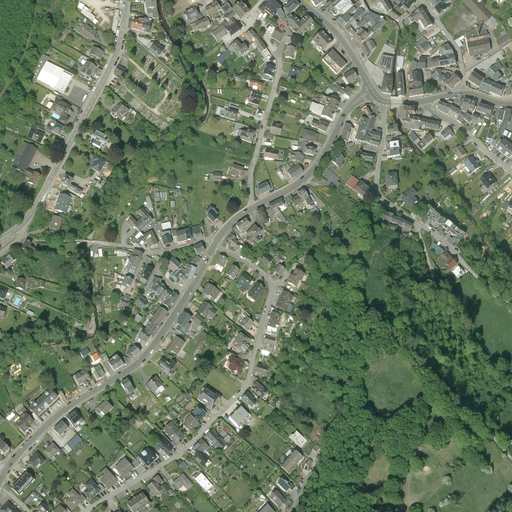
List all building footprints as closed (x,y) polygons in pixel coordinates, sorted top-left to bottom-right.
[(155,0),(146,0),(147,4),(146,4),(148,15),(152,14),(153,19),(156,19),(159,18),(156,8),(155,0)] [(280,9),(272,2),(272,0),(265,0),(258,9),(262,13),(265,10),(274,17),(276,15),(280,9)] [(340,13),(343,17),(354,6),(351,2),(353,0),(344,0),(331,13),(336,17),(340,13)] [(348,12),(351,15),(359,8),(361,9),(355,14),(356,15),(352,19),(350,17),(346,20),(350,23),(344,28),(346,31),(355,22),(360,17),(363,20),(367,25),(368,24),(371,28),(367,32),(366,31),(364,32),(369,37),(372,34),(374,35),(386,23),(383,19),(385,17),(379,19),(372,16),(369,13),(368,10),(362,0),(360,0),(354,6),(348,12)] [(392,10),(385,0),(382,0),(380,2),(387,14),(392,10)] [(410,0),(404,0),(401,3),(404,6),(409,11),(415,4),(410,0)] [(435,0),(430,4),(434,10),(447,0),(435,0)] [(448,0),(447,0),(434,10),(439,16),(450,8),(447,5),(451,3),(448,0)] [(492,17),(475,0),(464,0),(462,2),(484,24),(484,25),(485,24),(492,17)] [(286,19),(290,15),(299,7),(293,1),(283,10),(284,14),(286,19)] [(212,4),(213,6),(214,5),(218,13),(221,11),(220,9),(215,2),(212,4)] [(226,18),(225,19),(227,22),(230,18),(231,19),(235,15),(232,11),(231,10),(232,9),(227,4),(220,9),(221,11),(226,18)] [(246,9),(241,4),(237,7),(236,6),(233,9),(234,10),(232,11),(235,15),(240,21),(249,13),(246,10),(246,9)] [(213,6),(205,10),(209,18),(218,13),(214,5),(213,6)] [(283,15),(284,14),(283,10),(283,8),(280,9),(276,15),(282,23),(285,20),(283,15)] [(198,16),(194,9),(185,14),(188,21),(193,18),(193,19),(198,16)] [(419,21),(427,16),(423,10),(409,18),(414,25),(419,21)] [(393,12),(392,11),(388,16),(396,22),(397,21),(401,18),(393,12)] [(351,15),(348,12),(343,17),(338,22),(344,28),(350,23),(346,20),(350,17),(351,15)] [(292,17),(290,15),(286,19),(289,27),(288,28),(299,39),(314,25),(309,20),(305,16),(299,22),(294,16),(292,17)] [(433,26),(427,16),(419,21),(426,31),(433,26)] [(485,24),(489,29),(493,32),(500,24),(492,17),(485,24)] [(223,26),(211,34),(217,42),(225,37),(228,40),(240,32),(235,25),(236,24),(231,19),(230,18),(227,22),(231,26),(225,30),(223,26)] [(132,29),(140,31),(143,21),(140,20),(139,22),(134,20),(132,29)] [(207,20),(196,24),(197,27),(198,31),(209,26),(207,20)] [(360,35),(364,32),(362,31),(364,29),(363,28),(367,25),(363,20),(358,25),(355,22),(346,31),(344,33),(347,36),(349,34),(350,34),(351,33),(355,37),(358,34),(359,35),(360,35)] [(151,23),(143,21),(140,31),(149,34),(151,23)] [(467,39),(467,41),(488,37),(487,31),(489,29),(485,24),(484,25),(484,24),(466,35),(467,39)] [(96,33),(85,26),(80,34),(91,41),(96,33)] [(285,34),(277,30),(279,28),(277,26),(276,29),(271,38),(280,43),(285,34)] [(256,37),(251,31),(245,37),(250,42),(256,37)] [(417,40),(426,34),(424,31),(415,37),(417,40)] [(332,43),(322,32),(312,41),(322,52),(332,43)] [(369,37),(364,32),(360,35),(359,35),(358,34),(355,37),(361,44),(369,37)] [(511,43),(511,41),(507,34),(507,35),(502,38),(497,41),(502,50),(511,43)] [(455,42),(460,50),(464,47),(461,42),(467,39),(466,35),(455,42)] [(488,37),(467,41),(470,58),(488,54),(492,52),(488,37)] [(420,48),(421,47),(420,47),(427,42),(424,39),(416,44),(420,48)] [(241,56),(244,53),(240,49),(241,47),(236,42),(231,48),(230,48),(228,50),(232,53),(232,54),(234,52),(236,54),(237,52),(241,56)] [(376,48),(372,42),(361,48),(366,57),(371,54),(376,48)] [(427,42),(420,47),(421,47),(425,54),(430,50),(432,49),(430,47),(427,42)] [(165,50),(156,43),(151,48),(160,55),(165,50)] [(261,44),(256,48),(265,60),(270,56),(261,44)] [(448,46),(439,52),(441,56),(445,55),(452,52),(448,46)] [(103,53),(93,48),(90,55),(91,55),(91,57),(93,58),(94,57),(100,60),(103,53)] [(294,49),(287,48),(285,58),(292,59),(294,49)] [(345,66),(331,52),(322,61),(336,75),(345,66)] [(74,76),(47,61),(49,57),(42,53),(28,79),(35,83),(37,79),(64,94),(74,76)] [(385,76),(385,77),(392,78),(394,58),(383,55),(376,68),(383,71),(382,73),(383,74),(385,76)] [(448,59),(450,67),(456,66),(455,56),(446,57),(447,59),(447,60),(448,59)] [(404,59),(398,57),(396,66),(402,68),(404,59)] [(427,59),(420,58),(420,70),(425,70),(426,61),(427,61),(428,59),(427,59)] [(432,70),(450,67),(448,59),(447,60),(447,59),(439,60),(431,62),(432,70)] [(87,62),(83,67),(93,73),(96,68),(87,62)] [(499,63),(494,68),(498,73),(503,69),(504,69),(499,63)] [(274,69),(265,66),(263,76),(272,78),(272,76),(272,74),(273,74),(273,73),(273,72),(273,70),(274,71),(274,69)] [(93,73),(83,67),(80,72),(90,78),(93,73)] [(125,71),(117,67),(114,73),(122,77),(125,71)] [(300,70),(289,68),(288,78),(292,79),(292,80),(297,81),(298,74),(299,74),(300,70)] [(494,68),(487,74),(488,75),(492,79),(498,74),(498,73),(494,68)] [(498,73),(498,74),(492,79),(496,84),(503,79),(501,76),(505,72),(503,69),(498,73)] [(415,71),(410,71),(410,78),(411,78),(411,81),(414,81),(414,84),(422,83),(420,73),(415,74),(415,71)] [(357,79),(352,72),(343,77),(348,85),(357,79)] [(484,80),(474,73),(468,82),(478,89),(479,89),(485,81),(484,80)] [(438,79),(446,86),(452,79),(447,75),(445,78),(442,75),(438,79)] [(462,82),(455,76),(452,79),(446,86),(453,92),(462,82)] [(392,78),(385,77),(381,92),(382,93),(391,95),(393,79),(392,78)] [(254,82),(250,81),(248,88),(261,91),(262,86),(259,84),(259,83),(254,81),(254,82)] [(493,84),(488,82),(480,90),(489,94),(493,84)] [(413,84),(414,92),(410,93),(408,93),(409,98),(424,96),(422,83),(414,84),(413,84)] [(505,89),(493,84),(489,94),(501,99),(505,89)] [(349,99),(353,92),(347,89),(345,92),(334,86),(331,91),(337,94),(342,97),(343,96),(349,99)] [(261,98),(252,95),(249,103),(258,106),(261,98)] [(68,106),(57,100),(56,100),(54,104),(50,103),(48,108),(64,117),(65,116),(68,112),(66,111),(68,107),(68,106)] [(324,109),(335,113),(339,104),(328,100),(324,109)] [(477,104),(469,101),(468,110),(472,112),(473,112),(474,112),(477,104)] [(447,102),(446,105),(444,111),(438,109),(437,110),(449,116),(452,107),(453,103),(449,102),(447,102)] [(129,112),(120,105),(117,109),(116,108),(112,112),(120,119),(123,116),(124,117),(129,112)] [(461,112),(452,107),(449,116),(457,121),(461,113),(461,112)] [(493,110),(485,107),(482,114),(486,115),(485,118),(489,121),(493,110)] [(410,120),(411,118),(411,116),(415,114),(415,109),(401,108),(401,119),(410,120)] [(335,113),(324,109),(321,118),(332,122),(335,113)] [(479,118),(473,115),(471,114),(472,112),(468,110),(467,114),(470,116),(472,118),(471,119),(477,122),(478,122),(479,118)] [(238,114),(229,111),(227,118),(228,119),(227,120),(231,121),(231,120),(235,121),(238,114)] [(477,122),(471,119),(472,118),(470,116),(467,114),(466,114),(465,115),(461,113),(457,121),(461,124),(463,119),(470,124),(471,123),(476,125),(477,122)] [(58,122),(65,126),(68,120),(61,116),(58,122)] [(366,131),(372,130),(375,119),(371,118),(369,120),(369,121),(366,131)] [(419,131),(421,127),(419,126),(421,120),(411,118),(410,120),(409,124),(402,123),(403,127),(419,131)] [(355,140),(362,142),(364,136),(366,131),(369,121),(362,119),(355,140)] [(509,122),(509,120),(504,119),(503,122),(502,124),(498,134),(502,136),(505,131),(509,122)] [(432,129),(433,123),(421,120),(419,126),(421,127),(432,129)] [(320,125),(313,122),(311,127),(326,133),(329,126),(321,123),(320,125)] [(64,129),(56,124),(53,130),(47,127),(45,131),(51,134),(52,132),(60,136),(62,132),(63,133),(64,131),(63,130),(64,129)] [(342,135),(341,140),(347,142),(350,133),(349,133),(350,126),(345,125),(342,135)] [(282,128),(272,126),(270,134),(280,136),(282,128)] [(454,136),(448,128),(440,135),(445,140),(450,136),(452,138),(454,136)] [(40,133),(32,129),(27,138),(40,144),(43,137),(39,135),(40,133)] [(366,131),(364,136),(380,141),(381,131),(377,130),(376,134),(371,132),(372,130),(366,131)] [(311,133),(304,131),(302,140),(316,143),(318,136),(311,133)] [(106,138),(96,132),(94,136),(93,135),(93,136),(91,139),(92,140),(90,144),(100,149),(102,145),(104,146),(106,143),(106,142),(104,141),(106,138)] [(239,134),(234,133),(233,138),(251,144),(254,134),(248,132),(247,135),(240,132),(239,134)] [(420,140),(417,144),(422,149),(433,140),(429,134),(421,141),(420,140)] [(379,147),(380,141),(364,136),(362,142),(379,147)] [(491,139),(487,137),(485,143),(489,145),(494,146),(496,141),(491,139)] [(511,146),(504,140),(502,142),(500,140),(496,146),(498,147),(497,149),(509,159),(511,157),(511,146)] [(306,144),(298,142),(297,147),(301,148),(299,155),(304,156),(304,155),(305,149),(306,144)] [(37,150),(24,143),(11,167),(25,174),(23,177),(29,180),(33,173),(27,170),(37,150)] [(386,144),(387,151),(399,149),(400,149),(399,143),(386,144)] [(467,154),(460,146),(453,152),(459,160),(467,154)] [(399,149),(387,151),(386,151),(387,157),(400,156),(399,149)] [(266,152),(264,159),(265,159),(276,161),(277,154),(266,153),(266,152)] [(374,156),(359,152),(357,158),(366,160),(372,161),(374,156)] [(291,161),(295,162),(303,163),(304,156),(299,155),(292,154),(292,156),(290,156),(290,158),(291,160),(291,161)] [(345,159),(338,154),(332,161),(338,167),(345,159)] [(108,165),(96,157),(94,161),(96,162),(92,169),(101,174),(104,168),(105,169),(108,165)] [(480,168),(472,158),(464,164),(472,174),(480,168)] [(287,173),(291,170),(287,165),(283,168),(287,174),(287,173)] [(243,169),(233,166),(230,176),(237,178),(238,175),(241,176),(243,169)] [(303,172),(298,166),(291,170),(287,173),(292,180),(303,172)] [(392,175),(387,175),(387,178),(385,178),(386,186),(397,185),(396,174),(396,173),(395,172),(393,172),(392,173),(392,174),(392,175)] [(40,176),(33,173),(29,180),(28,183),(31,185),(35,187),(40,176)] [(496,183),(488,174),(484,177),(483,176),(480,179),(481,180),(481,181),(488,190),(496,183)] [(355,190),(361,181),(351,175),(346,184),(355,190)] [(73,180),(65,176),(61,184),(68,188),(67,189),(80,196),(83,191),(77,188),(76,189),(71,186),(72,185),(71,184),(73,180)] [(364,183),(361,181),(355,190),(365,197),(370,188),(368,186),(368,187),(363,184),(364,183)] [(261,196),(270,191),(266,184),(257,188),(261,196)] [(417,193),(412,188),(402,198),(405,201),(405,202),(411,208),(417,202),(412,197),(417,193)] [(297,194),(299,196),(302,201),(304,200),(308,205),(312,202),(304,190),(297,194)] [(60,195),(58,203),(68,206),(71,198),(60,195)] [(302,201),(299,196),(292,200),(295,206),(303,202),(302,201)] [(268,207),(276,216),(280,214),(277,209),(284,205),(281,200),(274,203),(268,207)] [(68,206),(58,203),(55,210),(65,214),(68,206)] [(430,216),(434,211),(437,207),(434,204),(426,214),(428,216),(428,217),(429,217),(430,216)] [(208,216),(207,218),(213,224),(217,219),(215,217),(218,214),(214,211),(215,210),(214,209),(213,210),(211,207),(206,212),(209,215),(208,216)] [(140,220),(147,226),(152,221),(147,215),(147,216),(144,212),(144,213),(141,209),(137,212),(140,215),(143,218),(140,220)] [(262,209),(256,212),(262,225),(270,222),(269,220),(267,221),(262,209)] [(391,221),(397,223),(399,218),(393,216),(393,214),(385,211),(382,218),(391,221)] [(440,216),(434,211),(430,216),(436,221),(440,216)] [(286,221),(280,214),(276,216),(279,220),(283,223),(286,221)] [(130,216),(125,220),(133,228),(134,227),(139,233),(140,233),(147,226),(140,220),(137,224),(130,216)] [(447,221),(440,216),(436,221),(443,227),(447,221)] [(53,217),(50,229),(57,231),(58,231),(61,220),(53,217)] [(412,224),(399,218),(397,223),(410,229),(412,224)] [(245,220),(236,227),(239,232),(249,226),(245,220)] [(448,220),(447,221),(443,227),(444,228),(444,227),(446,229),(445,229),(447,231),(452,224),(448,220)] [(457,227),(452,224),(447,231),(448,232),(447,234),(450,236),(451,234),(454,231),(457,227)] [(251,238),(258,230),(254,227),(246,235),(250,238),(246,242),(249,245),(254,240),(251,238)] [(199,228),(193,229),(194,234),(195,239),(201,237),(200,233),(203,233),(202,228),(199,229),(199,228)] [(259,230),(258,230),(251,238),(254,240),(257,244),(260,241),(260,242),(261,240),(259,238),(258,239),(256,238),(261,232),(259,230)] [(178,243),(185,241),(185,231),(175,234),(178,243)] [(461,231),(458,234),(455,238),(458,240),(459,241),(464,233),(461,231)] [(135,238),(137,241),(141,239),(145,242),(146,241),(149,240),(151,239),(149,234),(143,236),(141,234),(140,234),(140,233),(139,233),(135,238)] [(151,233),(149,234),(151,239),(149,240),(152,247),(157,244),(155,240),(151,233)] [(236,239),(231,235),(225,243),(230,246),(231,245),(236,250),(240,245),(234,241),(236,239)] [(169,236),(162,239),(164,245),(171,243),(169,236)] [(140,248),(145,242),(141,239),(137,241),(135,244),(140,248)] [(443,249),(433,241),(429,247),(439,254),(443,249)] [(31,244),(26,242),(22,250),(27,252),(31,253),(33,249),(30,247),(31,244)] [(204,252),(201,245),(193,249),(197,256),(204,252)] [(132,257),(140,261),(143,255),(138,252),(137,253),(134,251),(131,257),(132,257)] [(441,267),(446,262),(451,257),(446,252),(436,261),(441,267)] [(15,259),(11,255),(2,264),(5,268),(15,259)] [(216,264),(223,267),(227,259),(219,256),(216,264)] [(271,261),(266,256),(261,262),(266,267),(271,261)] [(126,263),(128,264),(129,263),(137,268),(140,261),(132,257),(130,260),(127,260),(126,263)] [(457,263),(451,257),(446,262),(451,268),(457,263)] [(180,266),(172,258),(166,265),(174,272),(177,269),(180,266)] [(135,271),(137,268),(129,263),(128,264),(124,271),(128,273),(130,269),(135,271)] [(458,264),(451,270),(457,277),(464,271),(458,264)] [(188,273),(193,275),(195,269),(188,266),(185,272),(188,273)] [(239,271),(232,266),(227,275),(233,279),(239,271)] [(279,266),(274,272),(277,274),(280,277),(285,270),(279,266)] [(153,270),(148,267),(144,274),(145,275),(143,279),(146,281),(153,270)] [(295,271),(292,278),(299,281),(300,282),(304,275),(295,271)] [(191,279),(193,275),(188,273),(185,272),(184,275),(180,273),(177,276),(175,278),(177,280),(179,279),(182,279),(182,278),(186,280),(187,278),(191,279)] [(237,285),(238,283),(239,282),(242,284),(247,288),(252,280),(244,274),(237,284),(237,285)] [(133,281),(125,277),(123,283),(122,284),(130,287),(133,281)] [(292,278),(291,277),(287,284),(295,288),(299,281),(292,278)] [(152,286),(154,288),(158,283),(161,283),(160,283),(161,281),(154,278),(151,283),(154,284),(152,286)] [(26,282),(17,279),(16,283),(17,283),(16,288),(24,290),(26,282)] [(243,293),(247,288),(242,284),(239,282),(238,283),(242,286),(239,290),(243,293)] [(165,288),(161,283),(158,283),(154,288),(151,291),(158,296),(165,288)] [(256,301),(264,289),(257,284),(249,296),(256,301)] [(219,293),(208,285),(206,287),(207,288),(203,293),(209,297),(211,299),(211,298),(212,300),(216,295),(217,296),(219,293)] [(167,291),(165,288),(158,296),(156,298),(158,301),(161,298),(163,299),(170,293),(167,291)] [(173,292),(172,294),(171,295),(172,295),(171,296),(169,299),(167,302),(166,301),(163,305),(164,305),(163,307),(165,309),(166,307),(168,308),(171,303),(173,305),(178,297),(173,292)] [(164,301),(166,301),(167,302),(169,299),(171,296),(172,295),(171,295),(172,294),(170,293),(163,299),(164,301)] [(283,293),(279,300),(289,305),(293,298),(283,293)] [(148,305),(142,299),(137,305),(143,311),(148,305)] [(285,312),(289,305),(279,300),(276,307),(285,312)] [(213,308),(205,302),(198,312),(206,317),(208,314),(213,318),(212,319),(217,313),(212,309),(213,308)] [(167,313),(160,308),(151,322),(158,327),(167,313)] [(191,317),(184,312),(176,324),(179,325),(184,329),(186,325),(191,317)] [(280,317),(272,314),(268,327),(277,330),(278,326),(277,326),(278,324),(280,317)] [(203,320),(197,315),(192,321),(194,322),(199,326),(203,320)] [(246,318),(243,322),(240,325),(247,331),(253,324),(250,321),(251,321),(249,319),(248,320),(247,319),(246,318)] [(145,331),(144,331),(139,338),(145,343),(150,336),(151,337),(156,329),(158,327),(151,322),(148,326),(145,331)] [(184,329),(179,325),(176,330),(181,334),(183,335),(185,333),(189,327),(186,325),(184,329)] [(250,341),(240,335),(237,340),(238,341),(233,348),(241,353),(244,355),(244,354),(249,347),(246,346),(250,341)] [(178,338),(176,337),(169,349),(177,354),(185,343),(178,338)] [(276,339),(266,337),(262,350),(272,353),(276,339)] [(140,352),(135,346),(133,349),(131,347),(130,347),(128,349),(128,351),(129,351),(128,351),(126,355),(130,358),(133,355),(135,357),(140,352)] [(244,355),(241,353),(238,357),(243,361),(246,356),(244,354),(244,355)] [(119,358),(110,364),(114,371),(123,365),(119,358)] [(234,361),(231,358),(228,361),(230,365),(228,369),(234,373),(233,375),(237,376),(238,374),(241,375),(243,372),(241,370),(242,367),(244,363),(245,363),(245,362),(241,360),(238,362),(236,360),(234,361)] [(170,363),(163,359),(158,365),(165,370),(164,372),(169,375),(171,374),(169,373),(176,363),(172,360),(170,363)] [(268,368),(258,365),(256,372),(262,374),(261,377),(265,378),(268,368)] [(105,374),(99,366),(94,369),(96,372),(94,373),(98,379),(101,377),(105,374)] [(85,371),(74,377),(79,386),(83,384),(84,385),(85,386),(86,386),(87,386),(87,385),(87,384),(87,383),(86,382),(90,380),(85,371)] [(157,381),(154,378),(148,384),(155,392),(163,384),(158,380),(157,381)] [(125,390),(132,386),(127,380),(121,384),(125,390)] [(269,393),(257,383),(252,389),(262,397),(265,395),(267,396),(268,396),(269,395),(269,393)] [(135,390),(132,386),(125,390),(128,394),(135,390)] [(57,398),(50,390),(48,393),(47,392),(44,395),(35,403),(32,406),(33,407),(30,409),(37,417),(40,414),(39,413),(41,412),(45,409),(45,410),(50,406),(49,405),(52,402),(52,401),(53,400),(54,401),(57,398)] [(215,396),(207,390),(206,391),(204,394),(203,396),(202,396),(200,399),(200,400),(208,406),(209,404),(212,406),(217,399),(214,397),(215,396)] [(253,399),(248,394),(241,400),(247,405),(248,404),(251,407),(255,404),(252,400),(253,399)] [(112,408),(106,402),(98,409),(101,412),(102,411),(106,415),(112,408)] [(198,406),(190,416),(198,422),(202,417),(203,418),(204,418),(205,417),(205,416),(204,416),(206,413),(198,406)] [(25,413),(28,416),(30,414),(24,408),(20,412),(23,415),(25,413)] [(245,415),(240,409),(230,418),(238,426),(241,422),(242,423),(244,421),(241,419),(245,415)] [(179,415),(172,410),(169,414),(174,420),(179,415)] [(82,422),(75,412),(67,419),(72,426),(77,422),(79,425),(82,422)] [(20,417),(19,418),(28,427),(33,422),(28,416),(25,413),(23,415),(21,417),(20,417)] [(29,428),(28,427),(19,418),(17,416),(14,420),(17,423),(15,424),(24,433),(29,428)] [(198,422),(190,416),(184,423),(185,424),(183,426),(191,433),(199,424),(198,422)] [(176,428),(171,422),(163,430),(164,430),(165,429),(171,436),(170,437),(173,441),(176,439),(178,442),(184,436),(178,430),(176,428),(177,428),(176,427),(176,428)] [(68,429),(62,423),(53,431),(59,437),(68,429)] [(221,440),(212,431),(206,436),(218,448),(219,448),(221,450),(227,444),(222,439),(221,440)] [(303,439),(296,433),(293,437),(292,436),(289,439),(300,449),(306,442),(303,439)] [(82,440),(77,435),(62,450),(66,455),(82,440)] [(163,439),(163,438),(157,444),(167,454),(173,448),(172,448),(163,439)] [(10,450),(0,440),(0,450),(4,455),(10,450)] [(192,450),(196,453),(198,456),(202,452),(205,449),(206,450),(209,447),(202,440),(192,450)] [(53,445),(44,453),(51,459),(50,458),(53,456),(58,452),(59,451),(53,445)] [(66,455),(62,450),(61,449),(59,451),(58,452),(64,458),(67,455),(66,455)] [(155,458),(149,451),(146,453),(145,452),(142,455),(143,456),(140,458),(143,460),(141,461),(144,464),(145,463),(147,465),(155,458)] [(294,451),(287,460),(296,466),(303,458),(294,451)] [(208,458),(202,452),(198,456),(196,453),(195,453),(195,457),(194,457),(202,465),(208,458)] [(37,454),(28,462),(34,468),(39,463),(41,465),(45,461),(37,454)] [(133,468),(124,460),(114,469),(123,478),(133,468)] [(289,474),(296,466),(287,460),(281,467),(289,474)] [(115,480),(105,470),(100,475),(101,477),(101,478),(102,478),(104,480),(101,483),(108,490),(111,487),(110,485),(115,480)] [(200,472),(194,478),(207,491),(213,485),(200,472)] [(34,479),(26,473),(11,489),(18,496),(34,479)] [(162,481),(158,475),(152,481),(153,482),(148,487),(155,495),(162,490),(165,494),(167,492),(170,496),(174,493),(170,489),(169,490),(165,485),(161,488),(157,483),(158,482),(159,483),(162,481)] [(192,485),(183,475),(173,484),(179,490),(184,484),(188,489),(192,485)] [(290,486),(283,480),(281,481),(280,481),(277,485),(286,494),(289,490),(290,492),(294,490),(290,485),(290,486)] [(100,490),(91,481),(85,487),(88,490),(84,494),(90,500),(100,490)] [(82,500),(73,491),(69,494),(73,497),(66,504),(72,510),(82,500)] [(133,500),(127,504),(131,510),(130,511),(131,511),(137,511),(138,511),(145,507),(149,504),(148,503),(149,502),(147,499),(146,500),(142,493),(136,498),(135,497),(133,499),(133,500)] [(285,501),(276,493),(274,495),(273,495),(272,496),(272,498),(271,500),(279,507),(285,501)] [(17,511),(8,503),(0,511),(1,511),(17,511)]
